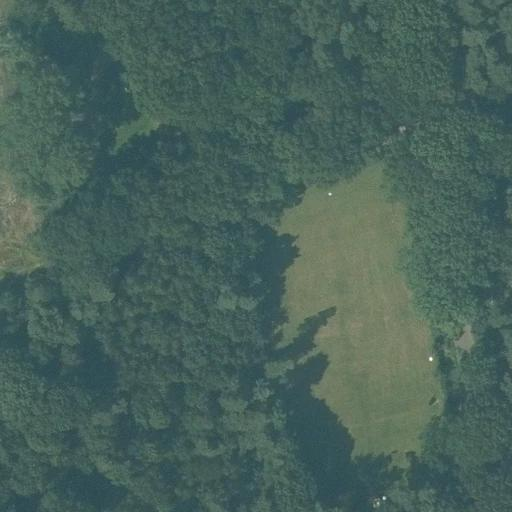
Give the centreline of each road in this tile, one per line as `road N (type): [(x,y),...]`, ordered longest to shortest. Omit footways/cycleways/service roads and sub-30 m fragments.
road 1 (unclassified): [(487,511),(398,0)]
road 2 (track): [(418,112),(0,271)]
